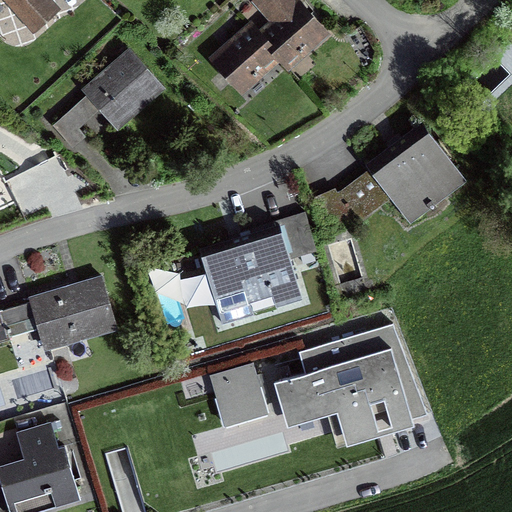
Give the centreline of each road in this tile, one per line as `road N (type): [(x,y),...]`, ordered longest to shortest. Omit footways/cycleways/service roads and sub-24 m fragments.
road 1 (residential): [(0,248),(261,169),(339,126),(422,56)]
road 2 (residential): [(261,511),(447,454)]
